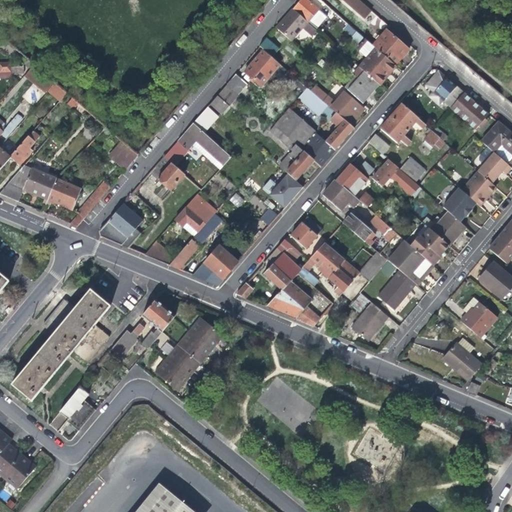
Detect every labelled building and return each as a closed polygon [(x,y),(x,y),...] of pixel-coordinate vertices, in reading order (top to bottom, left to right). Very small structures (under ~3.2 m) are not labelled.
[(302,0),(294,10),(308,23),(319,11),(313,6),(305,0),(302,0)] [(371,11),(358,0),(345,0),(343,2),(353,11),(363,19),(371,11)] [(330,19),(350,37),(355,31),(330,9),(326,13),(332,17),(330,19)] [(307,23),(292,10),(283,20),(280,23),(276,29),(291,42),(307,23)] [(324,16),(319,11),(308,23),(314,28),(324,16)] [(386,29),(372,45),(395,65),(403,56),(409,50),(386,29)] [(359,67),(360,69),(379,85),(388,73),(395,65),(372,45),(369,43),(355,31),(350,37),(361,46),(358,49),(368,57),(359,67)] [(280,49),(267,39),(259,48),(264,51),(272,58),(280,49)] [(291,74),(272,58),(264,51),(254,63),(244,73),(260,86),(276,68),(287,77),(291,74)] [(22,81),(35,67),(22,67),(13,68),(2,68),(0,68),(0,77),(16,77),(22,81)] [(372,92),(379,85),(360,69),(345,87),(363,103),(372,92)] [(443,101),(450,107),(462,92),(438,72),(426,86),(433,91),(430,95),(440,104),(443,101)] [(236,74),(227,85),(233,90),(236,86),(242,80),(236,74)] [(297,86),(304,92),(307,88),(306,87),(301,82),(297,86)] [(310,82),(306,87),(307,88),(350,124),(358,114),(364,107),(344,91),(334,102),(310,82)] [(61,104),(68,96),(56,85),(49,93),(61,104)] [(231,102),(238,94),(233,90),(227,85),(220,93),(209,105),(222,115),(229,106),(231,102)] [(233,90),(238,94),(241,90),(236,86),(233,90)] [(289,109),(275,127),(313,160),(321,167),(338,146),(355,128),(350,124),(307,88),(304,92),(299,98),(320,116),(321,114),(331,122),(332,121),(338,125),(332,132),(334,134),(327,142),(317,134),(317,133),(289,109)] [(480,108),(462,92),(450,107),(467,122),(475,114),(480,108)] [(435,110),(440,104),(430,95),(428,97),(425,100),(435,110)] [(426,125),(402,104),(385,123),(380,129),(398,144),(400,140),(407,146),(411,142),(405,136),(416,123),(423,128),(426,125)] [(201,114),(193,124),(217,145),(222,138),(209,127),(219,115),(208,106),(201,114)] [(8,125),(13,130),(22,121),(17,116),(8,125)] [(511,135),(491,117),(474,136),(494,153),(507,165),(511,158),(511,135)] [(185,133),(163,158),(174,167),(188,151),(186,150),(191,144),(220,170),(232,157),(217,145),(193,124),(185,133)] [(292,150),(290,152),(297,159),(286,171),(289,173),(296,180),(306,168),(313,160),(275,127),(273,125),(271,128),(276,133),(275,135),(292,150)] [(36,128),(32,133),(27,138),(10,156),(16,162),(20,166),(33,151),(30,148),(43,134),(36,128)] [(440,138),(433,131),(425,140),(432,147),(440,138)] [(383,140),(376,134),(369,141),(377,148),(383,140)] [(124,171),(129,165),(137,155),(123,143),(110,158),(124,171)] [(0,149),(0,169),(10,159),(0,149)] [(279,165),(286,171),(297,159),(290,152),(279,165)] [(511,168),(507,165),(494,153),(477,171),(478,172),(491,184),(500,173),(502,171),(505,174),(511,168)] [(405,163),(420,176),(425,171),(410,157),(405,163)] [(174,167),(163,158),(149,174),(161,184),(170,192),(184,176),(174,167)] [(378,171),(372,178),(374,180),(377,183),(382,187),(391,177),(412,195),(419,186),(415,183),(400,169),(389,159),(378,171)] [(344,170),(335,180),(353,196),(368,179),(350,163),(344,170)] [(405,163),(400,169),(415,183),(420,176),(405,163)] [(0,190),(0,194),(18,202),(23,190),(35,195),(43,198),(41,202),(44,204),(46,200),(55,178),(23,165),(0,190)] [(478,172),(462,191),(476,203),(479,206),(488,196),(495,188),(491,184),(478,172)] [(303,186),(289,173),(271,194),(285,208),(290,202),(303,186)] [(81,189),(55,178),(46,200),(44,204),(48,205),(49,201),(59,205),(62,206),(72,210),(81,189)] [(262,189),(268,193),(276,183),(270,178),(262,189)] [(77,212),(79,214),(83,218),(111,186),(104,180),(77,212)] [(355,207),(359,201),(358,200),(353,196),(335,180),(328,189),(323,194),(341,210),(349,201),(355,207)] [(446,210),(462,191),(460,189),(459,188),(442,207),(446,210)] [(446,210),(447,211),(459,222),(464,217),(465,218),(469,213),(472,210),(471,209),(476,203),(462,191),(446,210)] [(365,192),(358,200),(359,201),(372,213),(380,205),(365,192)] [(229,200),(238,208),(245,201),(236,193),(229,200)] [(176,220),(195,237),(204,226),(213,215),(195,199),(176,220)] [(122,205),(99,232),(100,237),(113,242),(128,248),(140,235),(135,231),(142,223),(133,215),(122,205)] [(275,220),(279,215),(271,209),(263,218),(271,225),(275,220)] [(447,211),(431,231),(448,246),(457,235),(464,226),(459,222),(447,211)] [(343,222),(367,243),(370,245),(373,241),(370,239),(375,233),(352,212),(343,222)] [(79,214),(70,224),(76,227),(83,218),(79,214)] [(204,226),(211,232),(216,227),(221,222),(213,215),(204,226)] [(291,235),(306,248),(323,230),(308,217),(303,222),(291,235)] [(400,238),(376,217),(371,223),(384,234),(383,236),(393,246),(400,238)] [(197,249),(204,240),(211,232),(204,226),(195,237),(190,243),(197,249)] [(511,256),(511,229),(508,226),(489,250),(506,264),(511,256)] [(222,233),(216,227),(211,232),(204,240),(213,244),(222,233)] [(417,234),(408,245),(415,252),(432,267),(440,257),(439,256),(440,254),(448,246),(431,231),(427,227),(419,236),(417,234)] [(244,255),(254,243),(247,237),(237,249),(244,255)] [(300,254),(283,240),(277,248),(282,253),(264,274),(271,280),(281,289),(282,288),(290,279),(292,277),(294,275),(297,272),(298,271),(299,269),(292,263),(300,254)] [(176,259),(156,242),(145,255),(155,260),(170,266),(176,259)] [(316,268),(325,276),(333,266),(337,268),(344,260),(324,242),(299,269),(298,271),(302,276),(309,268),(308,268),(313,262),(316,264),(318,266),(316,268)] [(197,249),(190,243),(176,259),(170,266),(179,269),(185,262),(197,249)] [(362,249),(372,258),(377,252),(370,245),(367,243),(362,249)] [(204,262),(193,275),(203,279),(218,285),(238,262),(219,245),(217,246),(215,244),(211,249),(213,251),(212,252),(204,262)] [(391,264),(399,271),(400,271),(411,281),(416,285),(420,281),(429,271),(432,267),(415,252),(408,245),(391,264)] [(198,257),(204,262),(212,252),(207,248),(198,257)] [(386,259),(377,252),(372,258),(359,273),(367,281),(386,259)] [(359,273),(344,260),(337,268),(333,266),(325,276),(331,281),(337,286),(333,291),(339,296),(359,273)] [(396,268),(388,261),(382,269),(389,275),(396,268)] [(485,274),(478,282),(502,301),(511,288),(511,281),(492,265),(485,274)] [(377,296),(389,306),(411,281),(400,271),(399,271),(377,296)] [(304,293),(290,279),(282,288),(266,306),(300,320),(313,326),(330,307),(320,299),(324,295),(312,284),(311,285),(306,290),(304,293)] [(302,286),(306,290),(311,285),(307,280),(302,286)] [(411,281),(389,306),(393,310),(400,303),(416,285),(411,281)] [(237,293),(246,297),(253,288),(246,283),(237,293)] [(78,304),(75,308),(53,334),(50,336),(48,339),(29,362),(26,366),(22,370),(11,384),(31,401),(37,393),(67,358),(73,351),(95,325),(100,319),(110,307),(90,289),(81,300),(78,304)] [(350,306),(360,313),(369,300),(359,293),(350,306)] [(327,297),(324,295),(320,299),(330,307),(333,303),(327,297)] [(42,325),(53,334),(75,308),(64,299),(42,325)] [(165,309),(155,300),(141,316),(155,328),(141,344),(147,350),(175,317),(165,309)] [(363,337),(383,313),(372,303),(351,326),(357,332),(363,337)] [(461,323),(482,340),(499,320),(481,304),(474,312),(469,318),(467,316),(461,323)] [(388,317),(383,313),(363,337),(367,341),(388,317)] [(433,318),(427,325),(431,329),(437,321),(433,318)] [(199,319),(173,350),(196,370),(199,365),(206,358),(217,345),(223,338),(199,319)] [(127,331),(111,350),(121,359),(137,341),(135,340),(145,329),(139,324),(131,334),(127,331)] [(95,325),(73,351),(87,363),(110,337),(95,325)] [(460,338),(456,343),(468,354),(473,349),(460,338)] [(454,342),(442,356),(455,368),(453,370),(466,381),(480,365),(468,354),(456,343),(454,342)] [(193,374),(196,370),(173,350),(154,373),(177,392),(185,383),(193,374)] [(447,365),(453,370),(455,368),(442,356),(440,359),(447,365)] [(488,374),(497,363),(493,359),(483,370),(488,374)] [(477,378),(481,382),(486,376),(482,372),(477,378)] [(467,392),(475,396),(479,387),(471,383),(467,392)] [(79,388),(70,399),(59,413),(67,420),(66,422),(79,433),(91,418),(96,412),(83,402),(88,395),(79,388)] [(50,424),(56,430),(65,421),(60,415),(50,424)] [(0,447),(9,437),(0,429),(0,447)] [(12,440),(9,437),(0,447),(0,475),(17,489),(36,466),(27,458),(13,447),(9,443),(12,440)] [(0,497),(6,501),(10,495),(2,489),(0,491),(0,497)] [(149,511),(192,511),(167,491),(149,511)]
